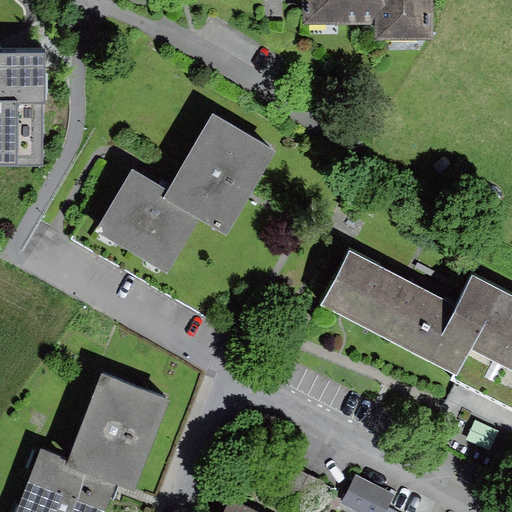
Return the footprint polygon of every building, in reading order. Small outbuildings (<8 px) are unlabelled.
[(429,37),(429,0),(299,0),(299,25),(371,25),(371,37),(429,37)] [(23,43),(0,42),(0,158),(48,159),(49,43),(46,43),(23,43)] [(278,141),(213,103),(170,176),(168,179),(164,186),(202,207),(230,224),(278,141)] [(164,186),(168,179),(132,159),(95,225),(170,266),(202,207),(164,186)] [(511,295),(470,273),(453,303),(347,247),(318,302),(453,373),(449,380),(511,412),(511,295)] [(103,361),(67,451),(118,471),(137,477),(172,388),(103,361)] [(102,511),(118,471),(67,451),(39,441),(11,511),(102,511)] [(293,465),(277,498),(305,511),(308,511),(324,480),(293,465)] [(356,470),(339,500),(360,511),(385,511),(396,493),(356,470)] [(267,511),(226,491),(216,511),(267,511)]
